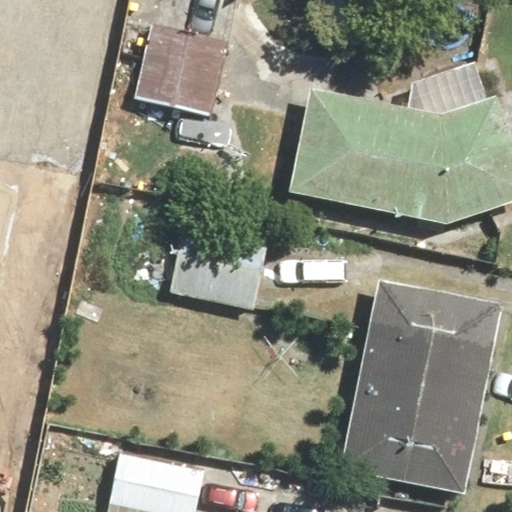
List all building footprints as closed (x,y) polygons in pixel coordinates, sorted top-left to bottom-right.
[(222,40),(142,23),(125,103),(205,120),(222,40)] [(17,95),(27,49),(0,43),(0,175),(1,169),(58,181),(74,107),(17,95)] [(436,228),(511,200),(511,193),(469,59),(395,81),(404,111),(294,91),(274,198),(436,228)] [(272,244),(171,221),(156,291),(256,314),(272,244)] [(484,304),(366,283),(332,480),(449,501),(484,304)] [(189,511),(196,472),(109,459),(100,511),(189,511)]
